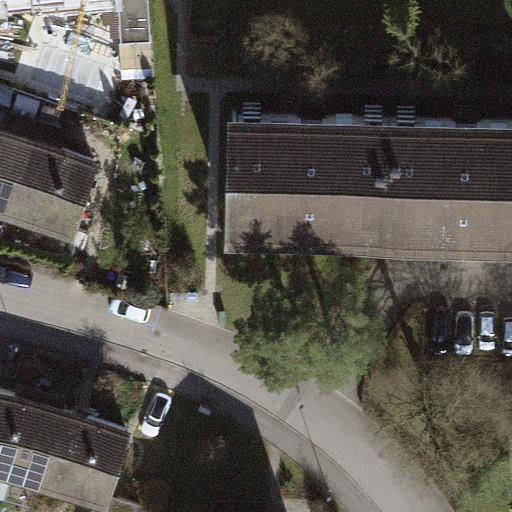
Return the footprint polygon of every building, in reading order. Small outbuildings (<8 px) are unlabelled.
[(129,0),(132,45),(163,43),(160,0),(129,0)] [(165,74),(163,43),(132,45),(134,76),(165,74)] [(403,122),(243,119),(241,232),(401,235),(403,122)] [(19,130),(0,124),(0,212),(26,220),(53,131),(21,122),(19,130)] [(511,124),(403,122),(401,235),(511,236),(511,124)] [(82,140),(53,131),(26,220),(95,241),(119,160),(80,148),(82,140)] [(76,414),(6,394),(0,414),(0,504),(14,509),(21,484),(53,493),(76,414)] [(146,434),(76,414),(53,493),(108,509),(106,511),(151,511),(125,505),(146,434)]
